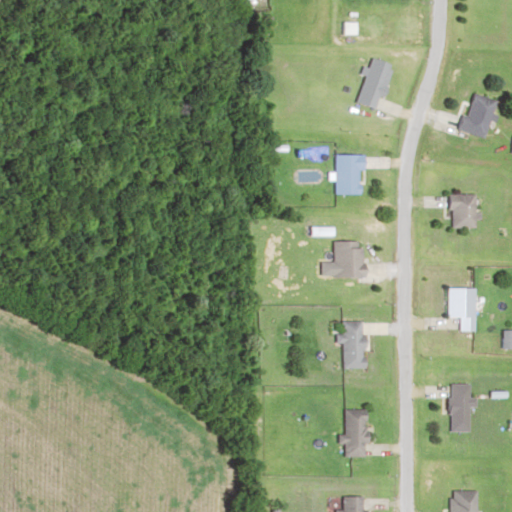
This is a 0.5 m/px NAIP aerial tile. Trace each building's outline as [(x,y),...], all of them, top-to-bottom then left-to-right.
[(387,63),(363,55),(348,100),(371,108),(387,63)] [(451,128),(478,137),(490,99),(467,92),(459,116),(455,114),(451,128)] [(356,153),(328,153),(328,193),(353,193),(353,169),(356,169),(356,153)] [(469,227),(469,193),(443,193),(443,227),(469,227)] [(325,276),(356,276),(356,240),(325,240),(325,276)] [(441,315),(453,315),(453,330),(468,330),(468,287),(441,287),(441,315)] [(355,367),(355,320),(333,320),(333,367),(355,367)] [(498,348),(511,347),(511,329),(498,330),(498,348)] [(463,405),(470,405),(470,397),(464,397),(464,383),(443,383),(443,431),(463,431),(463,405)] [(354,456),(354,408),(332,408),(332,456),(354,456)] [(471,511),(471,489),(441,489),(441,511),(471,511)] [(353,511),(353,495),(331,495),(331,511),(353,511)]
